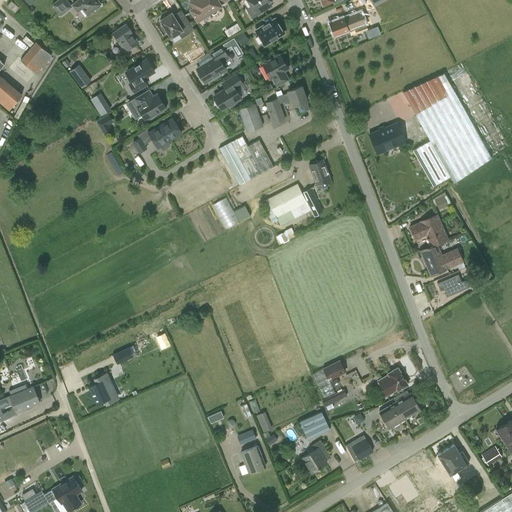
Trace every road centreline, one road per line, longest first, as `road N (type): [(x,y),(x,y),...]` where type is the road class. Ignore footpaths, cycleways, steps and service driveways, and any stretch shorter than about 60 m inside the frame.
road 1 (residential): [(456,419),(293,0)]
road 2 (unclassified): [(456,419),(309,511)]
road 3 (residential): [(212,134),(130,10)]
road 4 (unclassified): [(106,511),(62,397)]
